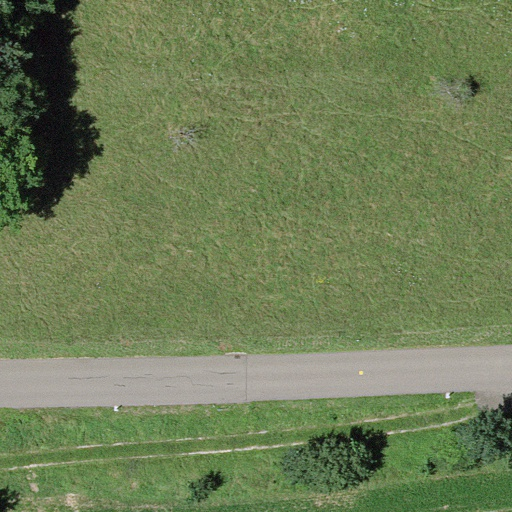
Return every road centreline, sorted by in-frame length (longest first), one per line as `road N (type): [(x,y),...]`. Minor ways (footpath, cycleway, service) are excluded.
road 1 (track): [(511,383),(427,421),(0,453)]
road 2 (tertiary): [(0,385),(511,376)]
